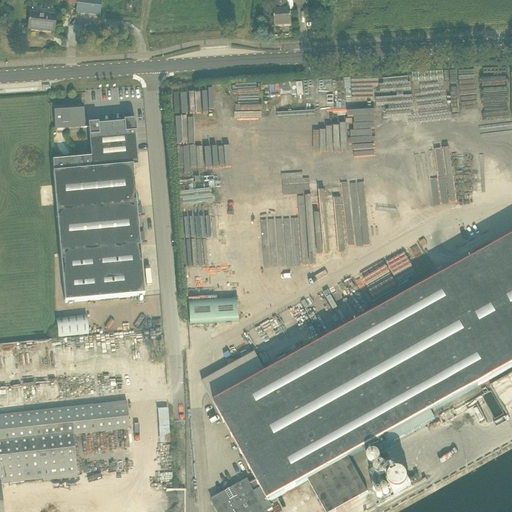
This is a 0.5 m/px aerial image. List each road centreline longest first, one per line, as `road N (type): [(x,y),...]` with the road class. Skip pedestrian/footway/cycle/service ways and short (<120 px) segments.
road 1 (secondary): [(437,51),(148,67)]
road 2 (unclassified): [(173,340),(148,67)]
road 3 (unclassified): [(205,511),(192,338),(173,340)]
road 4 (secondary): [(148,67),(0,77)]
